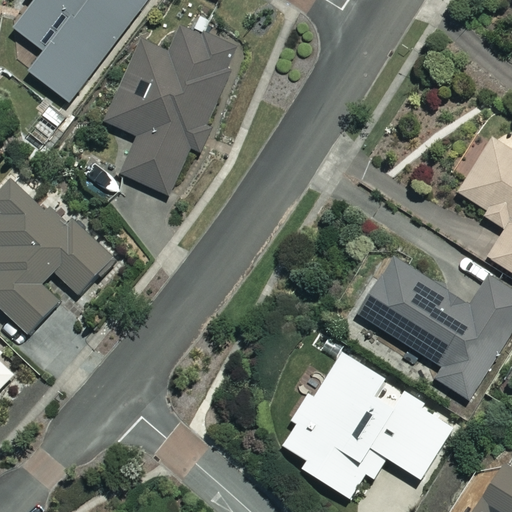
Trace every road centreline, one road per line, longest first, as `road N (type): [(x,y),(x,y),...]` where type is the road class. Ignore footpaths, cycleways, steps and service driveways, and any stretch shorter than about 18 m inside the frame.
road 1 (residential): [(373,27),(253,215),(113,394)]
road 2 (residential): [(250,511),(113,394)]
road 3 (residential): [(113,394),(4,511)]
